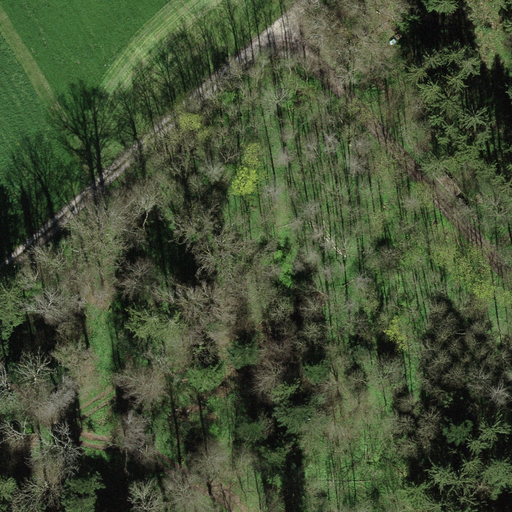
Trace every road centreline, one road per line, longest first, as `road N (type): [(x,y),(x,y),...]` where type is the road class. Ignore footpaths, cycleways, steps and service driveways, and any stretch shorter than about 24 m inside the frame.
road 1 (track): [(0,275),(312,0)]
road 2 (track): [(281,27),(511,278)]
